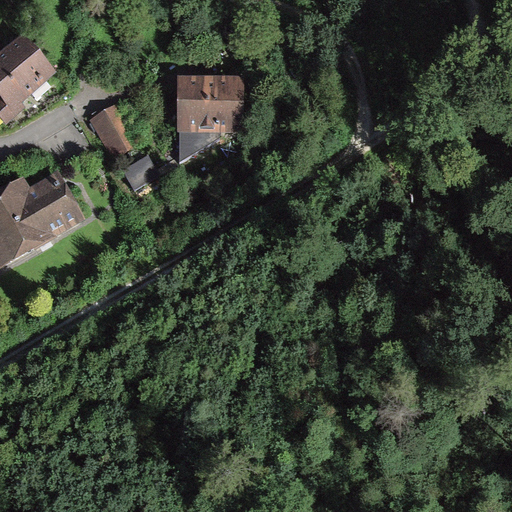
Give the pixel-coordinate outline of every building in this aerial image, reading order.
[(56,71),(23,33),(0,52),(0,115),(6,123),(24,107),(21,102),(56,71)] [(246,76),(178,75),(177,132),(180,132),(180,163),(220,139),(220,132),(244,133),(246,76)] [(121,102),(90,120),(113,160),(144,142),(121,102)] [(161,175),(148,155),(122,171),(135,191),(161,175)] [(23,177),(0,189),(0,269),(86,219),(58,170),(30,188),(23,177)]
